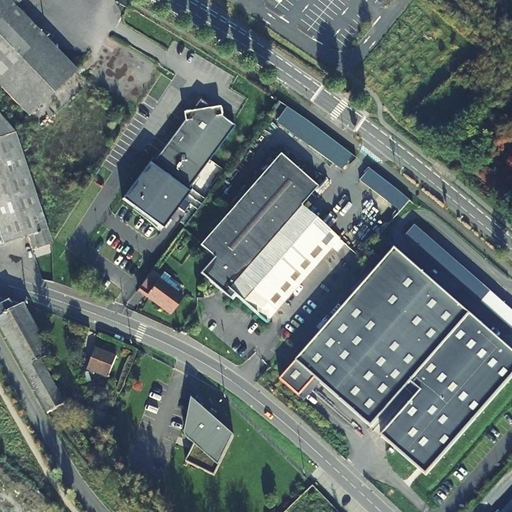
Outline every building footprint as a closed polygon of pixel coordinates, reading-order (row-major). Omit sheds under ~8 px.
[(0,0),(0,88),(25,114),(29,118),(77,71),(14,8),(22,0),(0,0)] [(153,162),(175,177),(182,183),(189,188),(234,126),(221,116),(219,107),(210,108),(199,100),(190,112),(191,114),(186,120),(184,121),(153,162)] [(296,133),(306,120),(287,105),(277,119),(296,133)] [(0,243),(26,235),(46,228),(14,134),(0,117),(0,243)] [(346,149),(306,120),(296,133),(336,162),(346,149)] [(351,152),(346,149),(336,162),(340,166),(351,152)] [(215,258),(238,277),(300,205),(316,186),(278,154),(200,246),(215,258)] [(191,190),(189,188),(182,183),(175,177),(153,162),(152,160),(122,199),(162,230),(191,190)] [(391,185),(375,172),(365,183),(373,190),(387,203),(398,191),(391,185)] [(337,236),(300,205),(238,277),(228,288),(235,294),(266,320),(330,245),(337,236)] [(432,282),(451,299),(457,293),(462,287),(469,294),(480,304),(490,292),(488,290),(434,242),(414,225),(404,237),(414,245),(442,270),(437,276),(432,282)] [(50,242),(46,228),(26,235),(31,250),(51,244),(50,242)] [(337,236),(330,245),(337,251),(344,242),(337,236)] [(412,381),(470,317),(451,299),(432,282),(394,249),(280,380),(299,397),(315,379),(371,428),(412,381)] [(201,274),(229,299),(235,294),(228,288),(238,277),(215,258),(201,274)] [(156,280),(159,277),(152,271),(137,290),(169,315),(181,299),(171,292),(156,280)] [(156,280),(171,292),(175,286),(161,275),(159,277),(156,280)] [(42,359),(51,354),(22,305),(14,309),(8,301),(6,300),(0,303),(0,326),(54,421),(55,422),(65,403),(42,359)] [(511,354),(470,317),(412,381),(421,390),(380,436),(422,474),(511,373),(511,354)] [(118,354),(98,344),(88,365),(108,374),(118,354)] [(95,379),(86,383),(91,395),(98,392),(95,385),(97,384),(95,379)] [(187,438),(194,444),(185,462),(214,476),(234,436),(202,408),(203,407),(197,395),(195,402),(191,398),(185,431),(184,433),(185,435),(186,437),(187,438)]
